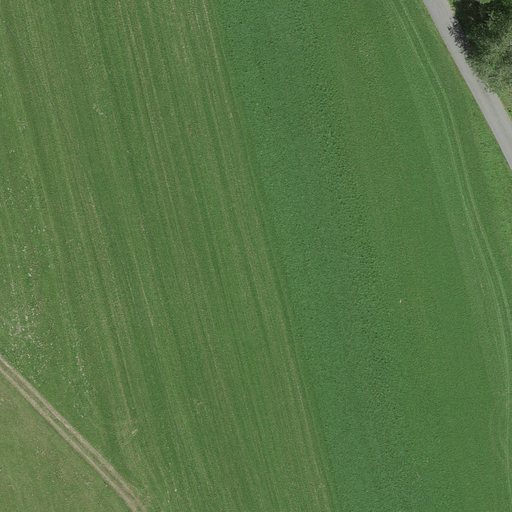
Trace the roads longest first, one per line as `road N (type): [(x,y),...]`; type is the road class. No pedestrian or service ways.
road 1 (track): [(0,361),(141,511)]
road 2 (unclassified): [(435,0),(511,147)]
